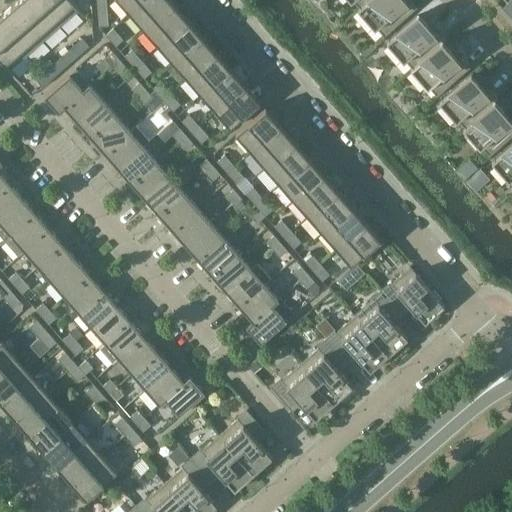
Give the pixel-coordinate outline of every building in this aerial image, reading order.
[(79,9),(70,0),(17,0),(13,4),(44,40),(79,9)] [(96,0),(97,11),(107,10),(106,0),(96,0)] [(117,0),(129,13),(143,0),(117,0)] [(143,0),(129,13),(143,30),(173,3),(170,0),(143,0)] [(352,0),(360,8),(369,0),(352,0)] [(369,0),(360,8),(384,36),(417,7),(411,0),(369,0)] [(143,30),(157,46),(188,19),(173,3),(143,30)] [(0,60),(9,70),(44,40),(13,4),(0,15),(0,60)] [(107,10),(97,11),(98,26),(108,25),(107,10)] [(388,40),(412,68),(441,43),(446,39),(435,27),(430,31),(417,15),(388,40)] [(157,46),(172,62),(202,36),(188,19),(157,46)] [(105,35),(115,46),(123,39),(113,28),(105,35)] [(172,62),(186,79),(217,52),(202,36),(172,62)] [(82,38),(60,58),(66,65),(89,46),(82,38)] [(441,43),(412,68),(436,96),(470,66),(459,54),(454,58),(441,43)] [(124,56),(134,67),(142,60),(132,49),(124,56)] [(104,58),(111,65),(119,59),(112,51),(104,58)] [(186,79),(201,95),(231,69),(217,52),(186,79)] [(66,65),(60,58),(35,79),(42,87),(66,65)] [(119,59),(111,65),(118,73),(125,66),(119,59)] [(142,60),(134,67),(144,78),(152,71),(142,60)] [(59,113),(65,107),(90,85),(75,68),(44,96),(59,113)] [(201,95),(215,112),(245,85),(231,69),(201,95)] [(440,100),(465,128),(494,103),(499,99),(488,87),(483,91),(469,75),(440,100)] [(153,88),(162,99),(170,93),(160,81),(153,88)] [(131,88),(138,96),(146,89),(139,82),(131,88)] [(65,107),(77,122),(103,100),(90,85),(65,107)] [(245,85),(215,112),(230,128),(260,101),(245,85)] [(146,89),(138,96),(145,104),(152,97),(146,89)] [(162,99),(164,101),(170,108),(172,111),(180,104),(170,93),(162,99)] [(77,122),(91,137),(117,115),(103,100),(77,122)] [(170,108),(164,101),(156,107),(163,115),(170,108)] [(494,103),(465,128),(489,155),(511,135),(511,114),(507,118),(494,103)] [(235,134),(250,151),(280,124),(266,108),(235,134)] [(181,121),(191,132),(199,125),(189,114),(181,121)] [(91,137),(104,153),(130,130),(117,115),(91,137)] [(250,151),(264,167),(294,141),(280,124),(250,151)] [(118,168),(143,146),(150,140),(136,125),(130,130),(104,153),(118,168)] [(199,125),(191,132),(201,143),(209,136),(199,125)] [(172,134),(178,142),(186,135),(179,128),(172,134)] [(186,135),(178,142),(185,149),(193,143),(186,135)] [(264,167),(279,184),(309,157),(294,141),(264,167)] [(511,143),(493,160),(511,181),(511,143)] [(118,168),(131,183),(157,161),(143,146),(118,168)] [(217,161),(226,172),(234,165),(224,154),(217,161)] [(279,184),(293,200),(323,173),(309,157),(279,184)] [(199,165),(205,172),(213,166),(206,158),(199,165)] [(131,183),(145,199),(170,176),(157,161),(131,183)] [(234,165),(226,172),(236,183),(244,177),(234,165)] [(213,166),(205,172),(212,180),(220,173),(213,166)] [(0,190),(9,182),(0,171),(0,190)] [(293,200),(307,216),(338,190),(323,173),(293,200)] [(145,199),(158,214),(184,192),(170,176),(145,199)] [(0,190),(0,217),(23,197),(9,182),(0,190)] [(245,193),(255,204),(263,198),(253,187),(245,193)] [(226,195),(232,203),(240,196),(233,189),(226,195)] [(307,216),(322,233),(352,206),(338,190),(307,216)] [(158,214),(172,229),(197,207),(184,192),(158,214)] [(240,196),(232,203),(239,211),(247,204),(240,196)] [(0,234),(5,240),(36,213),(23,197),(0,217),(0,234)] [(258,208),(265,216),(272,209),(263,198),(255,204),(258,208)] [(322,233),(336,249),(367,223),(352,206),(322,233)] [(172,229),(185,245),(211,222),(197,207),(172,229)] [(258,208),(250,214),(257,222),(265,216),(258,208)] [(18,256),(24,251),(50,228),(36,213),(5,240),(18,256)] [(274,226),(283,237),(291,230),(281,219),(274,226)] [(185,245),(199,260),(224,237),(211,222),(185,245)] [(367,223),(336,249),(351,266),(381,239),(367,223)] [(24,251),(38,266),(63,243),(50,228),(24,251)] [(291,230),(283,237),(293,248),(301,241),(291,230)] [(266,241),(273,249),(280,242),(274,235),(266,241)] [(199,260),(212,275),(238,253),(224,237),(199,260)] [(280,242),(273,249),(279,256),(287,250),(280,242)] [(38,266),(51,281),(77,259),(63,243),(38,266)] [(302,258),(312,270),(320,263),(310,252),(302,258)] [(212,275),(225,290),(251,268),(238,253),(212,275)] [(51,281),(64,296),(90,274),(77,259),(51,281)] [(225,290),(239,306),(264,283),(265,284),(271,279),(257,263),(251,268),(225,290)] [(320,263),(312,270),(322,281),(329,274),(320,263)] [(293,272),(300,280),(307,273),(301,265),(293,272)] [(410,266),(382,291),(399,310),(408,303),(425,322),(444,305),(410,266)] [(8,278),(15,286),(22,279),(16,271),(8,278)] [(307,273),(300,280),(306,287),(314,281),(307,273)] [(64,296),(78,312),(103,289),(90,274),(64,296)] [(0,279),(0,293),(3,297),(11,290),(1,279),(0,279)] [(22,279),(15,286),(22,293),(29,286),(22,279)] [(239,306),(252,320),(273,305),(279,299),(265,284),(264,283),(239,306)] [(78,312),(91,327),(117,305),(103,289),(78,312)] [(11,290),(3,297),(13,308),(21,301),(11,290)] [(382,291),(354,315),(389,354),(407,337),(390,318),(399,310),(382,291)] [(35,309),(42,316),(49,310),(43,302),(35,309)] [(91,327),(105,342),(130,320),(117,305),(91,327)] [(273,305),(252,320),(246,326),(260,342),(286,320),(273,305)] [(49,310),(42,316),(48,324),(56,317),(49,310)] [(354,315),(327,339),(344,359),(353,351),(370,370),(389,354),(354,315)] [(29,326),(39,337),(46,330),(37,319),(29,326)] [(118,358),(144,335),(130,320),(105,342),(105,343),(99,348),(112,363),(118,358)] [(46,330),(39,337),(49,348),(56,342),(46,330)] [(62,339),(69,347),(76,340),(70,333),(62,339)] [(118,358),(132,373),(157,351),(144,335),(118,358)] [(327,339),(299,363),(334,402),(352,386),(335,366),(344,359),(327,339)] [(0,341),(0,371),(16,357),(1,340),(0,341)] [(76,340),(69,347),(76,354),(83,348),(76,340)] [(132,373),(145,388),(171,366),(157,351),(132,373)] [(57,358),(67,370),(75,363),(65,352),(57,358)] [(0,371),(0,399),(30,373),(16,357),(0,371)] [(85,360),(78,366),(85,374),(92,367),(85,360)] [(75,363),(67,370),(77,381),(85,374),(78,366),(75,363)] [(334,402),(299,363),(272,387),(289,407),(298,399),(315,419),(334,402)] [(159,404),(165,399),(184,381),(171,366),(145,388),(159,404)] [(0,399),(14,416),(45,390),(30,373),(0,399)] [(184,381),(165,399),(179,414),(204,392),(190,375),(184,381)] [(103,385),(109,393),(117,386),(110,379),(103,385)] [(86,391),(96,402),(103,395),(94,384),(86,391)] [(117,386),(109,393),(116,400),(123,394),(117,386)] [(14,416),(28,432),(59,406),(45,390),(14,416)] [(103,395),(96,402),(106,413),(113,406),(103,395)] [(28,432),(43,449),(73,422),(59,406),(28,432)] [(129,416),(136,424),(144,417),(137,409),(129,416)] [(246,410),(219,434),(253,473),(272,457),(255,437),(264,429),(246,410)] [(144,417),(136,424),(143,431),(157,419),(151,412),(145,418),(144,417)] [(114,423),(124,434),(132,428),(122,416),(114,423)] [(43,449),(57,465),(87,438),(73,422),(43,449)] [(132,428),(124,434),(134,446),(142,439),(132,428)] [(219,434),(191,458),(209,478),(217,470),(234,490),(253,473),(219,434)] [(57,465),(71,481),(102,454),(87,438),(57,465)] [(102,454),(71,481),(86,498),(117,471),(102,454)] [(191,458),(164,482),(189,511),(208,511),(217,505),(200,486),(209,478),(191,458)] [(189,511),(164,482),(136,506),(141,511),(189,511)]
